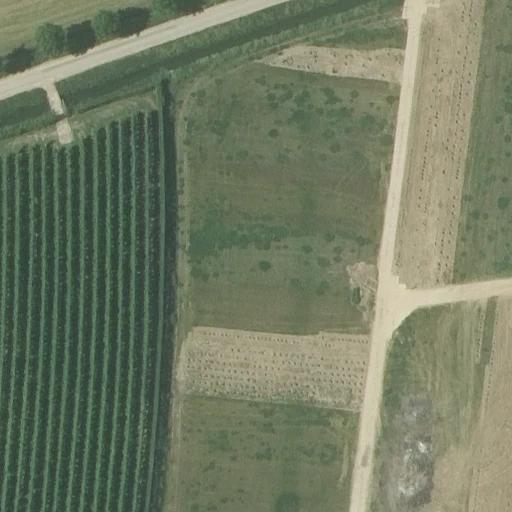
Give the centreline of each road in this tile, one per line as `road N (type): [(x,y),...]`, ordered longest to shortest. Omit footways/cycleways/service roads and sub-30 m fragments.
road 1 (track): [(418,0),(357,511)]
road 2 (unclassified): [(0,90),(263,0)]
road 3 (track): [(382,303),(511,287)]
